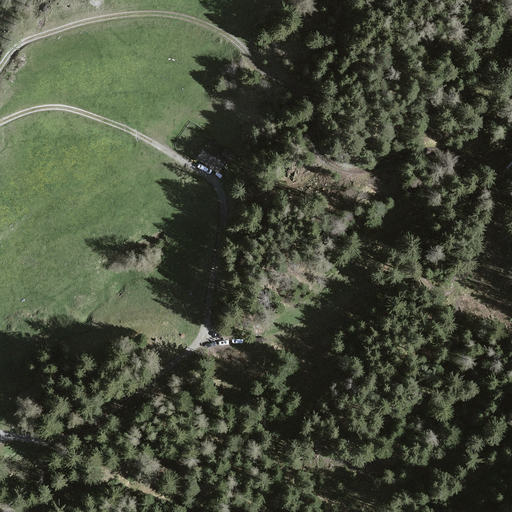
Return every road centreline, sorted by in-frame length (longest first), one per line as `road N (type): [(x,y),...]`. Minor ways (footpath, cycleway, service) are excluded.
road 1 (track): [(0,435),(68,438),(189,352),(202,334),(223,218),(216,186),(125,130),(61,108),(0,124)]
road 2 (track): [(0,68),(29,40),(90,20),(180,16),(225,34),(262,70),(302,92),(311,102),(315,149),(338,170),(405,152),(511,153)]
